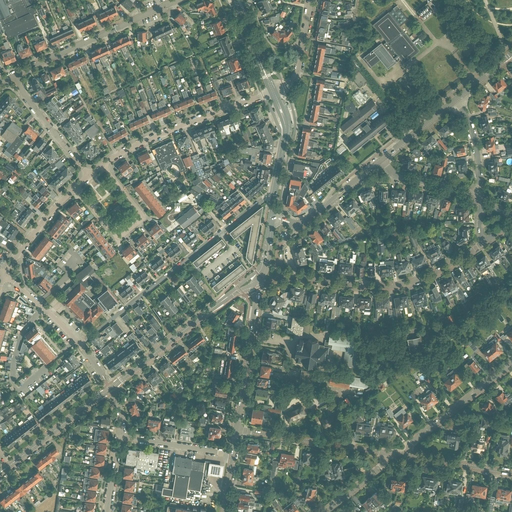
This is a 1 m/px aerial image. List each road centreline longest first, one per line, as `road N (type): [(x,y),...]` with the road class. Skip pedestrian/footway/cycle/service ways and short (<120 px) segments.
road 1 (tertiary): [(7,468),(250,282)]
road 2 (residential): [(273,198),(264,197),(80,344)]
road 3 (residential): [(278,274),(388,286),(434,273),(481,245)]
road 4 (residential): [(102,165),(272,90)]
road 5 (residential): [(15,75),(176,0)]
road 6 (residential): [(76,187),(116,237),(141,220),(102,165)]
road 7 (residential): [(385,453),(236,429)]
road 8 (residential): [(236,429),(256,302),(250,282)]
road 9 (residential): [(408,456),(411,443),(511,363)]
road 10 (residential): [(88,176),(15,75)]
